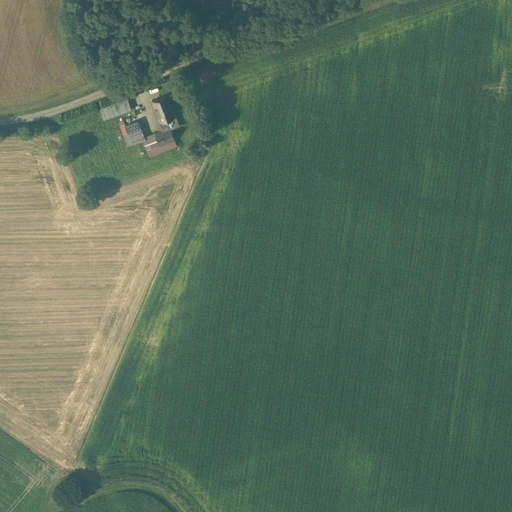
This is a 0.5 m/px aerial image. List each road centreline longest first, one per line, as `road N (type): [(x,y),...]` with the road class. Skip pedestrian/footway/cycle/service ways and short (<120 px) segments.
road 1 (unclassified): [(0,120),(29,120),(345,0)]
road 2 (track): [(53,511),(137,486),(175,511)]
